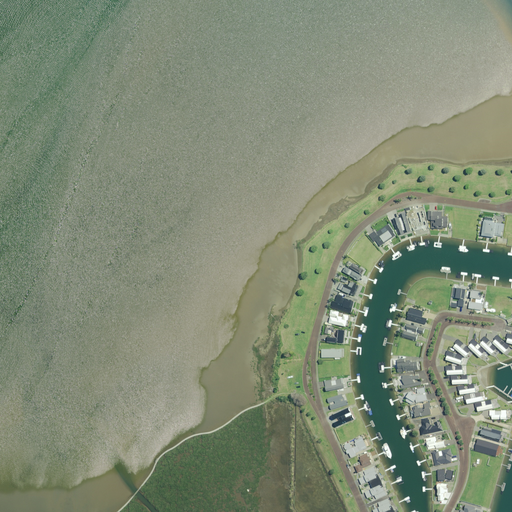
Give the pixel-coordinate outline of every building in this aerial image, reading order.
[(443,212),(429,211),(429,220),(432,220),(432,228),(444,229),(444,227),(448,228),(449,217),(442,217),(443,212)] [(421,227),(416,214),(409,217),(415,232),(417,231),(417,229),(421,227)] [(495,237),(495,235),(502,236),(503,232),(504,232),(505,224),(497,223),(494,223),(494,219),(492,219),(492,218),(488,217),(488,218),(485,218),(483,236),(495,237)] [(377,241),(381,246),(397,236),(394,232),(395,232),(390,224),(377,233),(376,232),(370,235),(375,242),(377,241)] [(347,265),(365,276),(367,271),(349,261),(347,265)] [(354,271),(351,276),(360,280),(363,276),(354,271)] [(343,291),(354,295),(355,292),(357,293),(359,289),(357,288),(358,286),(355,285),(355,284),(351,283),(350,285),(346,284),(343,291)] [(467,289),(454,288),(451,307),(459,308),(459,307),(464,307),(467,289)] [(469,309),(476,309),(482,310),(483,300),(484,292),(472,291),(471,298),(472,298),(472,302),(471,302),(470,302),(469,309)] [(343,296),(338,295),(336,302),(334,302),(332,308),(353,314),(356,302),(342,298),(343,296)] [(428,319),(423,318),(424,315),(423,315),(424,312),(411,308),(407,319),(426,325),(428,319)] [(417,340),(419,335),(423,336),(425,329),(408,324),(406,332),(404,331),(403,336),(417,340)] [(338,331),(338,337),(327,336),(326,342),(338,343),(338,342),(346,343),(346,331),(338,331)] [(342,358),(342,350),(322,350),(322,358),(336,358),(336,359),(340,359),(340,358),(342,358)] [(405,359),(398,360),(398,364),(396,364),(396,369),(397,369),(397,373),(419,371),(418,362),(412,363),(411,361),(411,362),(405,362),(405,359)] [(458,376),(452,376),(452,381),(454,381),(454,385),(470,384),(470,379),(468,380),(468,375),(460,376),(460,380),(458,380),(458,376)] [(419,377),(403,376),(400,376),(399,384),(400,386),(401,389),(422,385),(422,382),(416,383),(414,379),(419,379),(419,377)] [(344,378),(326,381),(327,391),(346,388),(344,378)] [(461,395),(474,393),(475,394),(478,393),(477,387),(475,388),(475,384),(469,385),(469,389),(465,390),(464,385),(458,386),(459,392),(461,391),(461,395)] [(428,400),(425,387),(417,389),(420,402),(428,400)] [(405,399),(408,401),(407,402),(409,403),(412,405),(414,402),(415,402),(418,397),(410,392),(405,399)] [(483,401),(483,397),(482,393),(475,394),(476,398),(472,399),(471,394),(464,396),(465,401),(468,400),(468,404),(483,401)] [(329,403),(335,401),(336,404),(330,405),(332,410),(348,405),(347,401),(346,401),(345,398),(343,398),(342,394),(328,399),(329,403)] [(414,406),(415,412),(414,412),(415,414),(416,414),(416,417),(432,415),(430,408),(431,408),(431,403),(424,404),(425,408),(421,408),(420,405),(414,406)] [(507,415),(507,410),(502,410),(502,415),(496,415),(496,410),(490,410),(490,416),(492,415),(492,419),(508,419),(508,415),(507,415)] [(431,425),(429,418),(422,419),(424,426),(421,429),(422,435),(440,431),(438,425),(433,426),(433,425),(431,425)] [(368,448),(362,436),(354,440),(357,446),(352,449),(350,443),(344,445),(348,454),(350,453),(352,458),(357,455),(356,453),(368,448)] [(436,441),(437,441),(436,437),(427,439),(425,439),(426,442),(427,450),(437,448),(437,449),(446,447),(445,441),(436,443),(436,441)] [(501,445),(485,441),(479,439),(475,451),(497,457),(501,445)] [(453,457),(451,449),(442,451),(443,456),(440,457),(439,451),(433,453),(436,466),(452,462),(451,457),(453,457)] [(368,453),(360,457),(363,463),(356,466),(358,473),(364,471),(363,469),(373,464),(372,461),(371,461),(373,460),(371,456),(369,457),(368,453)] [(379,474),(377,471),(376,471),(375,467),(364,472),(366,476),(359,479),(362,485),(371,481),(373,485),(382,481),(380,477),(379,474)] [(375,495),(377,499),(387,495),(386,492),(386,491),(382,481),(373,485),(374,488),(365,492),(368,498),(375,495)] [(389,499),(379,503),(380,507),(374,510),(374,511),(395,511),(390,499),(389,499)]
